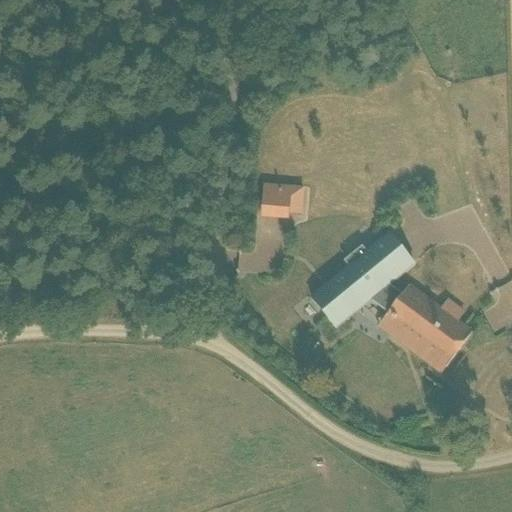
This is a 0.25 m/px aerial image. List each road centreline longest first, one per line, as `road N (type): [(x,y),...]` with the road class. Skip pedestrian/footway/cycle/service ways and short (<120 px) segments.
road 1 (unclassified): [(207,342),(244,0)]
road 2 (unclassified): [(511,458),(420,467),(365,452),(207,342)]
road 3 (unclassified): [(0,338),(34,332),(207,342)]
